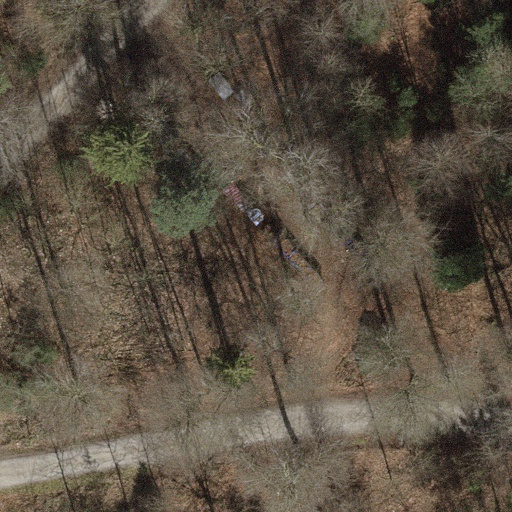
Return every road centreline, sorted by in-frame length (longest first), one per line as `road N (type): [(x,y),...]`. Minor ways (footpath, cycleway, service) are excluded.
road 1 (track): [(131,0),(511,357)]
road 2 (track): [(0,480),(328,428),(511,429)]
road 3 (track): [(0,169),(147,0)]
